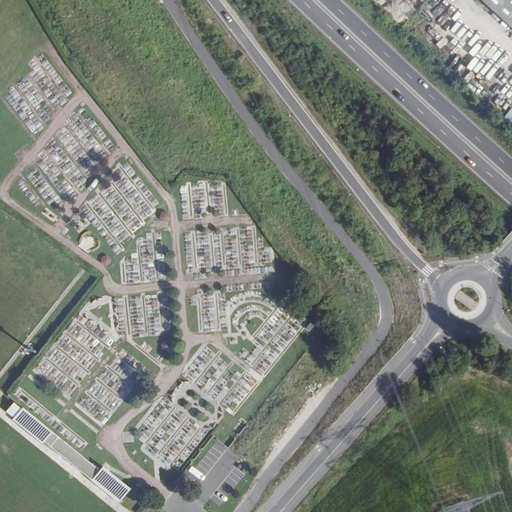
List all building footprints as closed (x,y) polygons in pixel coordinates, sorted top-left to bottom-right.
[(511,0),(483,0),(511,26),(511,0)] [(456,16),(452,20),(459,29),(464,24),(456,16)] [(161,221),(169,220),(168,211),(160,212),(161,221)] [(87,244),(84,245),(86,250),(95,246),(91,238),(85,240),(87,244)] [(101,260),(107,265),(112,259),(105,254),(101,260)] [(21,409),(13,403),(5,411),(13,418),(21,409)] [(118,503),(130,489),(105,468),(102,466),(101,468),(99,470),(82,456),(50,431),(37,421),(21,408),(21,409),(13,418),(12,419),(42,444),(44,443),(118,503)]
